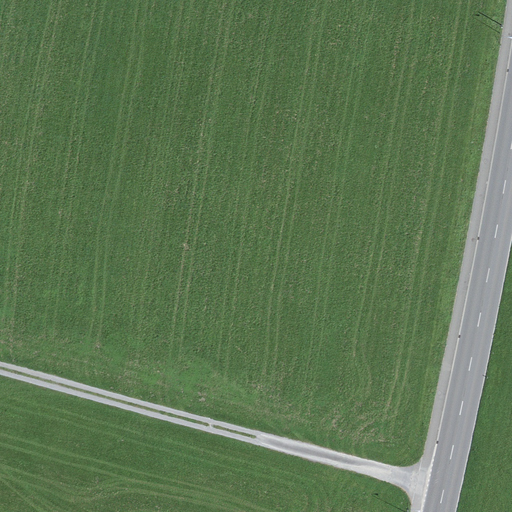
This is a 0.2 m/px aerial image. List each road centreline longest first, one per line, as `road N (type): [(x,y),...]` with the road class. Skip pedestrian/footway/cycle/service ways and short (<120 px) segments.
road 1 (track): [(433,503),(237,438),(0,375)]
road 2 (primary): [(431,511),(511,139)]
